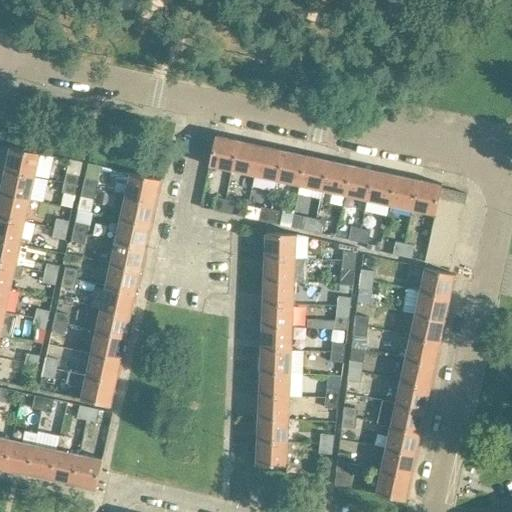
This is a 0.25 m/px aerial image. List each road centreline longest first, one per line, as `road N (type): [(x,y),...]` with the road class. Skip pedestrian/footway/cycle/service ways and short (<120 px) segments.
road 1 (residential): [(432,511),(511,168)]
road 2 (residential): [(511,168),(209,101)]
road 3 (residential): [(209,101),(0,57)]
road 4 (residential): [(186,283),(184,206),(209,101)]
road 5 (residential): [(113,511),(119,487),(217,511)]
